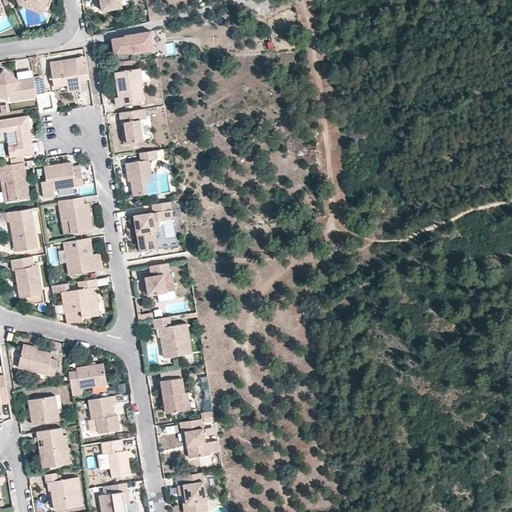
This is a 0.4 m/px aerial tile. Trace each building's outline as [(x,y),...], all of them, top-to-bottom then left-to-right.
[(47,3),(40,0),(32,0),(30,2),(27,1),(25,0),(16,0),(19,4),(22,6),(42,14),(47,3)] [(100,0),(101,6),(102,12),(122,7),(121,0),(100,0)] [(154,48),(151,30),(135,33),(135,35),(132,36),(131,34),(124,35),(125,36),(111,38),(114,54),(127,52),(154,48)] [(176,52),(174,42),(166,44),(168,53),(176,52)] [(89,78),(85,54),(50,60),(54,87),(67,85),(80,82),(80,80),(89,78)] [(16,73),(31,71),(29,59),(15,61),(16,73)] [(114,72),(116,81),(118,96),(114,97),(116,105),(143,100),(140,83),(142,82),(139,68),(114,72)] [(0,89),(9,96),(9,101),(37,96),(34,77),(19,80),(4,69),(1,74),(0,73),(0,89)] [(82,90),(80,82),(67,85),(68,92),(82,90)] [(0,94),(9,101),(9,96),(0,89),(0,94)] [(121,121),(124,121),(125,129),(122,130),(124,142),(145,139),(141,119),(147,118),(145,108),(119,112),(121,121)] [(0,132),(16,129),(19,145),(15,145),(16,156),(34,152),(28,120),(26,120),(25,116),(0,119),(0,132)] [(147,118),(141,119),(145,139),(150,138),(147,118)] [(36,154),(44,153),(42,142),(35,143),(36,154)] [(125,162),(127,175),(130,175),(131,180),(133,194),(147,192),(146,182),(152,181),(149,159),(157,158),(156,149),(139,151),(141,160),(125,162)] [(0,175),(1,182),(6,181),(10,202),(29,199),(25,171),(23,161),(0,164),(0,175)] [(59,163),(60,168),(56,168),(55,164),(44,165),(47,183),(53,182),(54,189),(84,184),(82,169),(74,170),(72,161),(59,163)] [(5,203),(10,202),(6,181),(1,182),(5,203)] [(55,195),(54,189),(53,182),(47,183),(40,184),(43,197),(55,195)] [(58,200),(61,220),(69,219),(71,231),(93,228),(91,214),(88,214),(86,202),(84,203),(83,195),(58,200)] [(155,247),(152,229),(155,229),(155,226),(159,225),(158,219),(157,212),(171,209),(170,201),(151,203),(152,211),(134,214),(136,227),(139,226),(140,231),(137,232),(139,250),(155,247)] [(11,219),(13,218),(18,247),(37,244),(31,207),(7,211),(8,219),(11,219)] [(157,212),(158,219),(172,217),(171,209),(157,212)] [(89,255),(88,245),(91,245),(90,237),(64,241),(69,273),(91,269),(102,268),(100,253),(92,255),(89,255)] [(13,269),(16,269),(20,296),(43,292),(38,264),(35,265),(33,255),(11,259),(13,269)] [(169,262),(149,265),(151,274),(145,275),(148,293),(167,289),(164,272),(171,271),(169,262)] [(77,281),(78,288),(62,290),(66,313),(81,310),(83,316),(95,313),(93,301),(98,300),(96,291),(91,291),(91,286),(95,286),(97,285),(96,278),(77,281)] [(83,316),(81,310),(66,313),(67,321),(83,319),(83,316)] [(187,322),(172,325),(170,315),(154,318),(155,328),(160,327),(164,356),(192,351),(187,322)] [(18,366),(21,367),(37,370),(55,375),(59,359),(52,358),(53,350),(38,347),(24,343),(18,366)] [(103,362),(76,366),(76,370),(69,371),(71,382),(71,384),(73,393),(80,392),(79,387),(106,383),(103,362)] [(174,368),(160,370),(166,402),(182,399),(179,381),(184,381),(182,367),(174,368)] [(0,408),(2,408),(2,403),(9,402),(4,374),(0,375),(0,408)] [(182,399),(190,398),(188,380),(184,381),(179,381),(182,399)] [(88,398),(91,419),(96,418),(98,432),(120,429),(119,418),(115,418),(115,413),(113,404),(117,403),(115,394),(88,398)] [(60,419),(57,395),(29,399),(31,409),(35,411),(35,415),(32,415),(33,423),(60,419)] [(77,404),(81,420),(89,418),(85,402),(77,404)] [(189,430),(186,430),(188,441),(189,445),(191,445),(193,457),(211,453),(210,441),(207,441),(203,417),(187,420),(189,430)] [(187,420),(181,421),(184,442),(188,441),(186,430),(189,430),(187,420)] [(47,465),(71,461),(66,433),(63,434),(62,426),(37,430),(38,438),(43,437),(44,444),(47,465)] [(111,476),(130,473),(126,448),(123,448),(122,438),(102,441),(103,451),(107,451),(109,466),(111,476)] [(43,466),(47,465),(44,444),(39,444),(43,466)] [(99,468),(109,466),(107,451),(103,451),(96,453),(99,468)] [(53,489),(56,488),(59,508),(83,504),(79,476),(62,479),(61,471),(46,473),(47,481),(48,481),(49,489),(53,489)] [(183,493),(187,492),(190,511),(209,509),(203,471),(183,474),(185,483),(179,484),(180,493),(183,493)] [(112,484),(113,492),(100,494),(103,511),(128,511),(126,503),(125,491),(128,490),(127,481),(112,484)]
